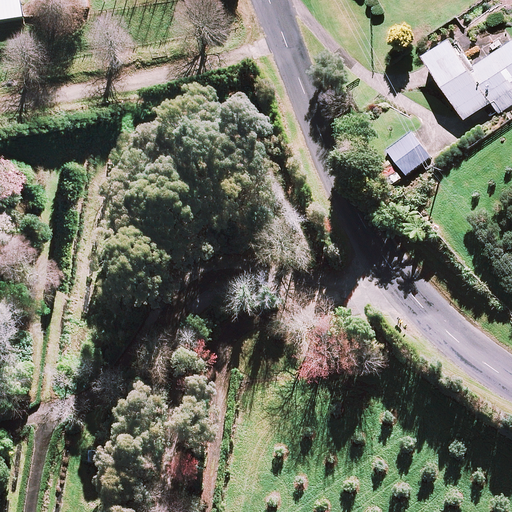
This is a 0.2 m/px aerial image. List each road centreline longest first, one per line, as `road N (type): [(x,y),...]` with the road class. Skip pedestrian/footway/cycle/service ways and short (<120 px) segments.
road 1 (tertiary): [(511,378),(452,334),(384,258),(314,121),(271,0)]
road 2 (track): [(165,511),(188,315),(220,288),(338,281),(384,258)]
road 3 (track): [(0,104),(180,71),(285,35)]
